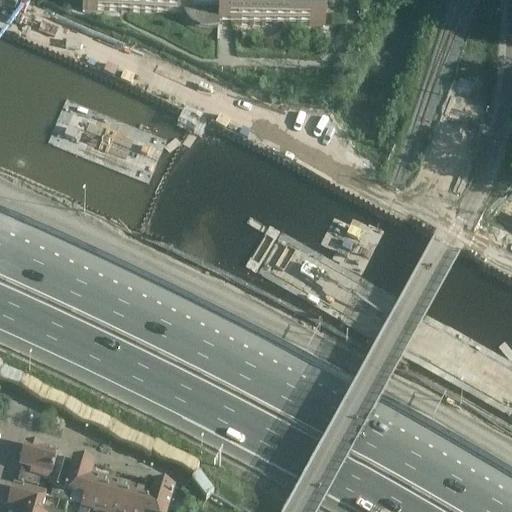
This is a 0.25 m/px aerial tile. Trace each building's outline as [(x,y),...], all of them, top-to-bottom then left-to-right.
[(81,0),(81,12),(177,15),(177,16),(178,19),(179,21),(181,22),(183,25),(184,26),(186,28),(187,29),(188,29),(189,30),(191,31),(193,32),(194,33),(196,33),(198,34),(200,35),(202,35),(205,36),(209,36),(211,36),(214,36),(217,36),(216,43),(218,43),(218,29),(217,29),(218,23),(253,24),(324,27),(325,0),(81,0)] [(50,481),(56,462),(58,455),(26,445),(19,467),(22,468),(17,483),(37,489),(40,479),(50,481)] [(73,460),(71,467),(64,490),(64,491),(54,488),(50,499),(70,505),(73,494),(84,497),(91,476),(94,466),(73,460)] [(64,490),(71,467),(56,462),(50,481),(49,487),(64,490)] [(94,511),(101,511),(111,482),(91,476),(84,497),(79,511),(89,511),(90,511),(94,511)] [(122,511),(130,488),(111,482),(101,511),(122,511)] [(153,483),(150,493),(144,511),(166,511),(174,489),(153,483)] [(44,497),(13,488),(7,508),(17,511),(19,511),(53,511),(41,508),(44,497)] [(144,511),(150,493),(130,488),(122,511),(144,511)]
